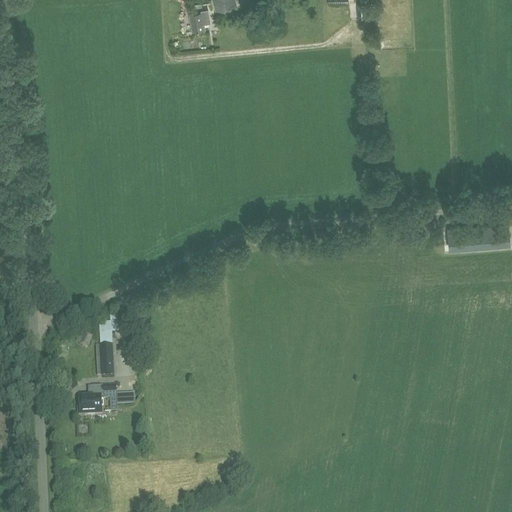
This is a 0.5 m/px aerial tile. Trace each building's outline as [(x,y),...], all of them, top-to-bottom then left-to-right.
[(236,5),(235,0),(212,0),(216,10),(236,5)] [(369,3),(357,4),(358,19),(370,18),(369,3)] [(204,30),(203,23),(210,22),(208,10),(189,13),(193,33),(204,30)] [(509,242),(508,225),(446,230),(447,247),(509,242)] [(112,345),(100,345),(102,375),(114,375),(112,345)] [(95,414),(95,412),(101,412),(100,397),(79,398),(79,406),(77,406),(78,415),(95,414)]
